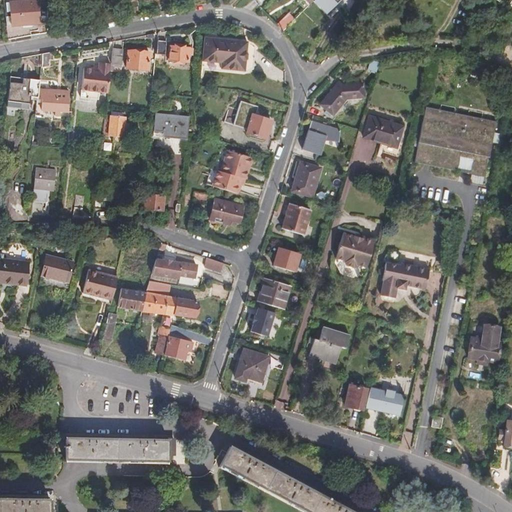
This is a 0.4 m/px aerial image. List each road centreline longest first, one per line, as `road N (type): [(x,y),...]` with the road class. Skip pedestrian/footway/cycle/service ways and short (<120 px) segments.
road 1 (residential): [(0,51),(215,14),(241,18),(278,44),(298,90)]
road 2 (tertiary): [(204,398),(419,463),(484,494)]
road 3 (unknown): [(281,421),(285,383),(357,157)]
road 4 (residential): [(511,70),(460,43),(424,43),(339,57),(298,90)]
road 5 (residential): [(213,439),(193,426),(76,421),(66,397),(68,362)]
road 6 (residential): [(245,262),(151,232),(50,224)]
road 7 (residential): [(298,90),(245,262)]
road 8 (residential): [(61,486),(85,469),(187,471),(202,465),(213,439)]
road 9 (residential): [(213,439),(230,438),(365,511)]
road 10 (residential): [(245,262),(204,398)]
road 11 (tertiary): [(68,362),(204,398)]
